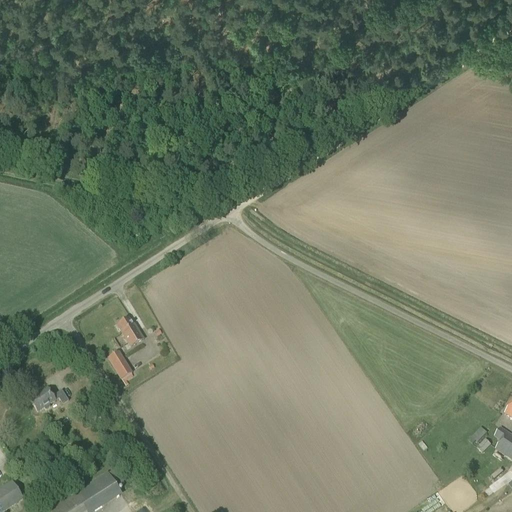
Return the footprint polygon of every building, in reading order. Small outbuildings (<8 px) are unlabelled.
[(128,302),(141,331),(146,329),(133,300),(128,302)] [(128,320),(116,327),(130,348),(143,340),(138,332),(134,326),(132,327),(128,320)] [(121,382),(132,375),(118,352),(107,359),(121,382)] [(52,398),(46,389),(29,401),(37,414),(43,409),(45,412),(50,408),(49,406),(58,400),(62,406),(68,402),(61,392),(52,398)] [(74,415),(83,408),(79,402),(69,408),(74,415)] [(477,444),(486,434),(480,429),(471,438),(477,444)] [(511,461),(511,436),(500,429),(494,438),(500,442),(495,451),(511,461)] [(482,454),(491,445),(485,440),(477,449),(482,454)] [(90,511),(119,494),(106,475),(48,511),(90,511)] [(0,511),(4,511),(22,501),(11,484),(0,490),(0,511)] [(131,500),(137,497),(133,490),(128,493),(131,500)]
